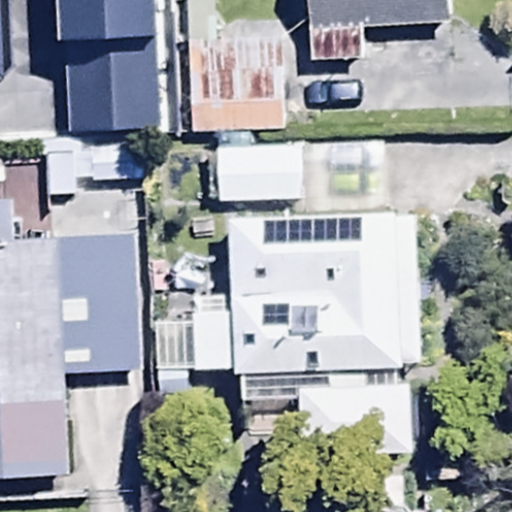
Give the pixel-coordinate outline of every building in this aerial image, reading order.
[(300,0),(302,62),(361,60),(359,28),(446,25),(445,0),(300,0)] [(187,129),(278,127),(276,39),(185,40),(187,129)] [(0,478),(65,476),(64,462),(101,461),(98,388),(62,389),(61,373),(138,370),(130,137),(37,140),(39,201),(67,200),(68,230),(12,233),(11,197),(0,196),(0,478)] [(298,145),(211,147),(212,203),(299,202),(298,145)] [(225,307),(225,370),(237,370),(238,399),(295,397),(296,454),(406,452),(404,366),(413,366),(410,208),(223,212),(225,307)] [(225,370),(225,307),(187,308),(189,371),(225,370)] [(399,511),(399,474),(342,475),(343,511),(399,511)]
